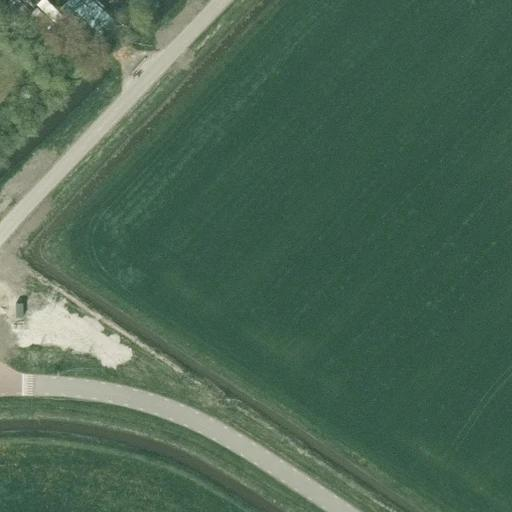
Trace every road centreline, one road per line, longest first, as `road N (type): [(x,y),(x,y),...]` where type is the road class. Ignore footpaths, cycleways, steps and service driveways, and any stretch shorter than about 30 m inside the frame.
road 1 (tertiary): [(342,511),(252,452),(165,408),(93,390),(0,386)]
road 2 (unclassified): [(0,236),(222,0)]
